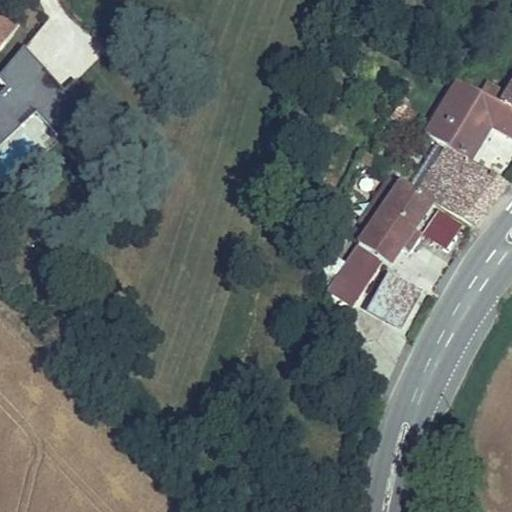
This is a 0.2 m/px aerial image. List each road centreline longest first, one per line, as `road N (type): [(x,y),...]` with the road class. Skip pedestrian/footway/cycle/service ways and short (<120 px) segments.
road 1 (primary): [(511,213),(437,320),(401,394),(372,511)]
road 2 (primary): [(393,511),(437,384),(511,262)]
